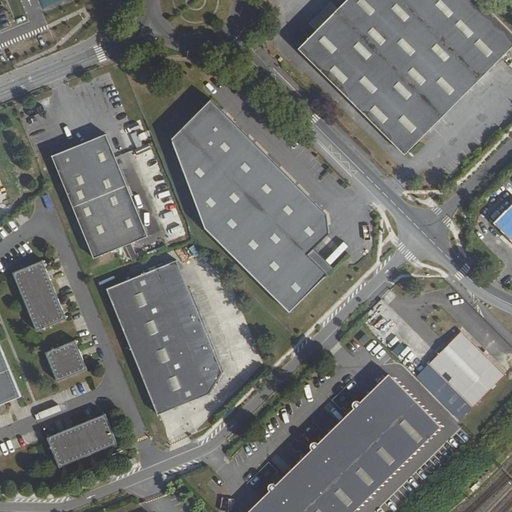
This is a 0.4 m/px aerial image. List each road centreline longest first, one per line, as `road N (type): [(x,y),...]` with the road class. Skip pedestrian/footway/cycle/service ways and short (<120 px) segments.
road 1 (unclassified): [(424,233),(211,449),(155,472)]
road 2 (residential): [(155,472),(49,215),(0,253)]
road 3 (tertiary): [(424,233),(227,34)]
road 4 (unknown): [(196,455),(237,480),(258,474),(360,356)]
road 5 (tertiary): [(165,32),(0,94)]
road 6 (unclassified): [(155,472),(75,508),(0,508)]
road 7 (unclassified): [(424,233),(511,146)]
